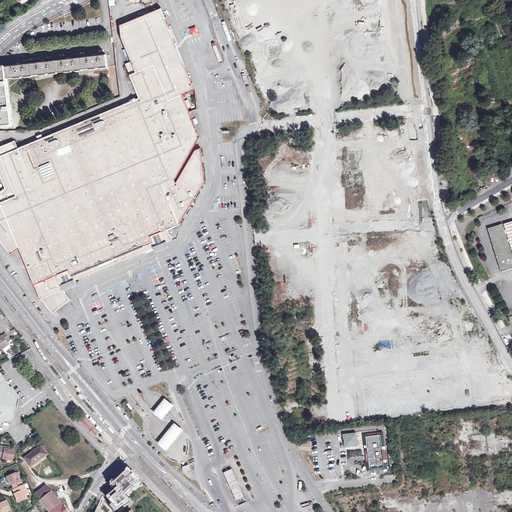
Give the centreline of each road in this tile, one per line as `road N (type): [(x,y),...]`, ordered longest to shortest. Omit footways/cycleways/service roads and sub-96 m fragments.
road 1 (residential): [(329,511),(302,469),(266,372),(240,159),(245,132)]
road 2 (secondary): [(147,447),(0,270)]
road 3 (tertiary): [(442,219),(415,0)]
road 4 (secondary): [(0,281),(132,442)]
road 5 (residential): [(0,300),(28,337),(49,390),(112,460)]
road 6 (tertiary): [(511,364),(442,219)]
road 7 (residential): [(209,0),(259,127)]
